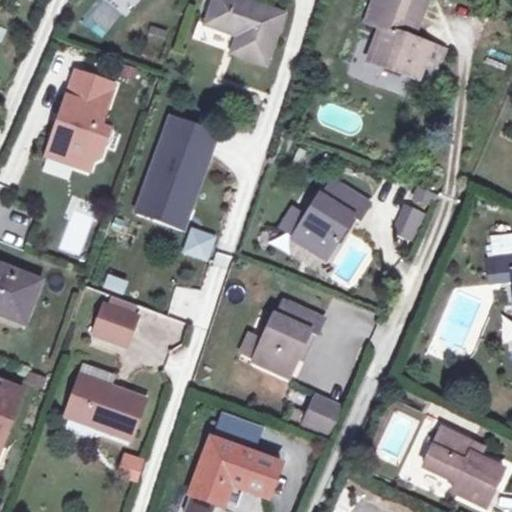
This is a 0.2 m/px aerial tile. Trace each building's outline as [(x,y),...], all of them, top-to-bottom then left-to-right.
[(262,60),(279,11),(247,0),(209,0),(202,21),(234,32),(228,48),(262,60)] [(412,75),(419,59),(425,41),(408,34),(421,0),(370,0),(370,3),(381,7),(375,22),(362,56),(412,75)] [(381,7),(370,3),(363,18),(375,22),(381,7)] [(438,46),(425,41),(419,59),(431,64),(438,46)] [(106,88),(68,75),(54,118),(60,120),(54,136),(48,134),(42,151),(61,157),(65,170),(82,175),(84,165),(92,161),(101,133),(92,130),(106,88)] [(164,139),(159,136),(132,214),(168,226),(175,206),(182,209),(188,191),(184,190),(188,179),(192,180),(197,166),(200,167),(205,154),(201,152),(207,135),(170,122),(164,139)] [(61,157),(42,151),(38,160),(65,170),(61,157)] [(314,192),(300,214),(288,234),(319,256),(345,214),(351,218),(360,202),(330,182),(320,196),(314,192)] [(423,204),(427,194),(413,188),(409,199),(423,204)] [(412,243),(425,214),(405,205),(392,235),(412,243)] [(168,226),(175,229),(182,209),(175,206),(168,226)] [(274,225),(288,234),(300,214),(286,206),(274,225)] [(80,256),(96,215),(74,207),(58,247),(80,256)] [(185,233),(178,251),(197,258),(204,239),(185,233)] [(511,248),(484,252),(486,271),(502,270),(504,277),(506,301),(511,300),(511,308),(511,248)] [(487,280),(504,277),(502,270),(486,271),(487,280)] [(106,275),(102,290),(124,296),(128,281),(106,275)] [(33,289),(0,276),(0,325),(17,332),(33,289)] [(173,286),(169,314),(195,318),(199,290),(173,286)] [(110,293),(107,303),(126,310),(129,300),(110,293)] [(133,312),(126,310),(107,303),(101,301),(91,329),(124,341),(133,312)] [(268,313),(255,341),(249,355),(247,360),(283,376),(303,332),(309,335),(317,318),(282,301),(275,316),(268,313)] [(235,349),(249,355),(255,341),(240,335),(235,349)] [(130,436),(146,395),(109,380),(106,385),(79,374),(65,411),(101,425),(130,436)] [(40,388),(28,383),(24,391),(36,395),(40,388)] [(0,438),(14,400),(0,395),(0,438)] [(324,435),(337,406),(310,395),(298,425),(324,435)] [(130,436),(101,425),(96,436),(126,447),(130,436)] [(471,459),(456,452),(460,442),(435,430),(416,469),(449,484),(445,493),(477,509),(495,470),(471,459)] [(206,436),(178,510),(183,511),(207,511),(220,481),(263,497),(276,463),(206,436)] [(475,450),(460,442),(456,452),(471,459),(475,450)] [(117,477),(137,484),(145,461),(125,454),(117,477)]
